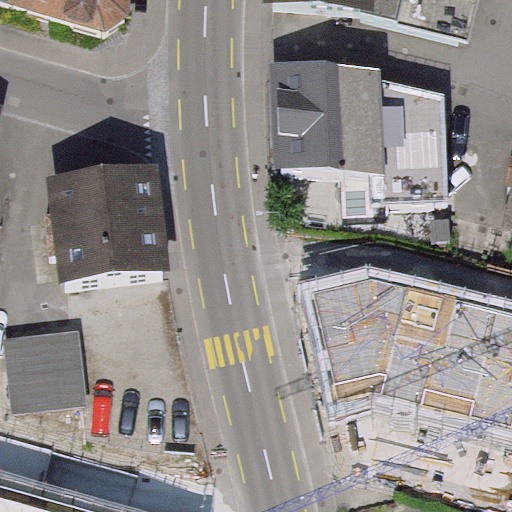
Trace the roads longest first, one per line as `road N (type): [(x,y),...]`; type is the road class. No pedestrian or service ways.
road 1 (tertiary): [(279,511),(222,249),(207,119)]
road 2 (residential): [(0,76),(149,120),(207,119)]
